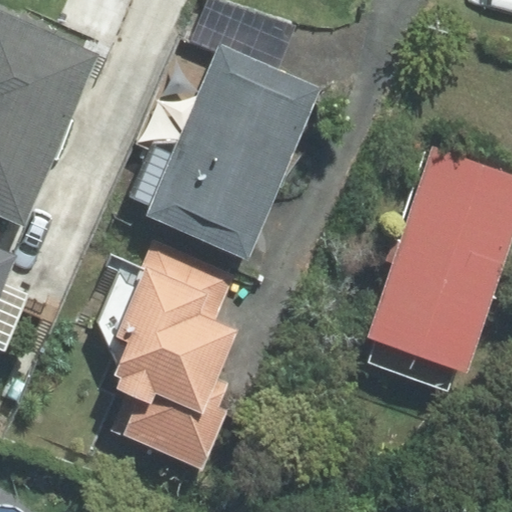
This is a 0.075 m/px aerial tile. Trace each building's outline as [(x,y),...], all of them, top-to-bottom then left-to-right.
[(190,0),(172,38),(206,55),(211,44),(272,73),(288,25),(221,0),(190,0)] [(0,227),(4,229),(84,57),(30,32),(0,18),(0,227)] [(272,73),(211,44),(206,55),(130,215),(227,260),(308,90),(272,73)] [(445,378),(511,198),(511,183),(491,176),(420,149),(348,342),(445,378)] [(227,274),(148,240),(88,376),(96,380),(92,388),(115,398),(99,433),(183,470),(220,387),(198,377),(219,331),(205,325),(227,274)] [(0,247),(0,296),(6,283),(18,255),(0,247)] [(30,293),(6,283),(0,296),(0,350),(5,352),(30,293)]
